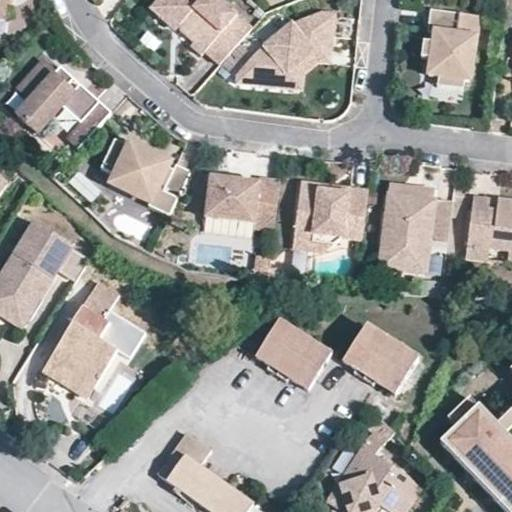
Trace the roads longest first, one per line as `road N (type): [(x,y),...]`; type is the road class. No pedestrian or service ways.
road 1 (residential): [(76,0),(91,30),(187,117),(304,141),(373,141)]
road 2 (unknown): [(81,511),(190,395),(247,392)]
road 3 (residential): [(373,141),(380,0)]
road 4 (residential): [(373,141),(511,155)]
